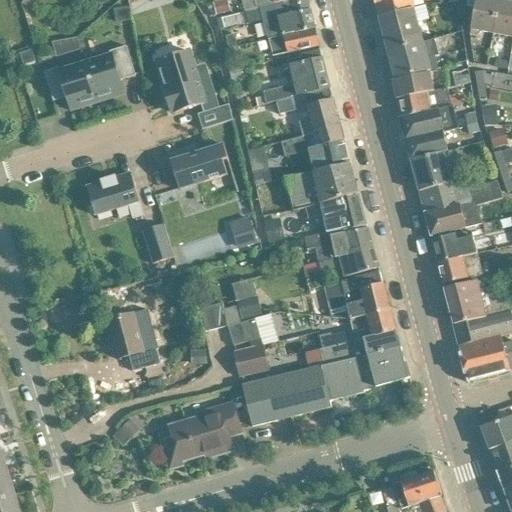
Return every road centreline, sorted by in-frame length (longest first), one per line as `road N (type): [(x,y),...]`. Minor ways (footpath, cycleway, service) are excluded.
road 1 (tertiary): [(446,408),(340,0)]
road 2 (unclassified): [(176,505),(451,425)]
road 3 (unclassified): [(75,511),(0,276)]
road 4 (residential): [(0,176),(141,133)]
